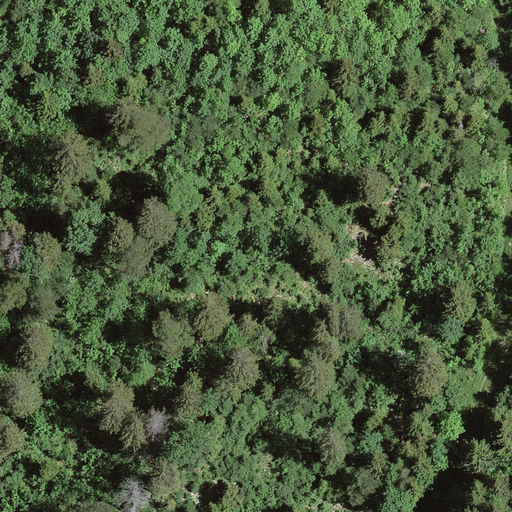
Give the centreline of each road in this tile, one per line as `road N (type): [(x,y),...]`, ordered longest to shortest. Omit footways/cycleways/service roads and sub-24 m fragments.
road 1 (track): [(506,351),(510,175),(504,30),(492,0)]
road 2 (track): [(454,511),(451,455),(511,341)]
